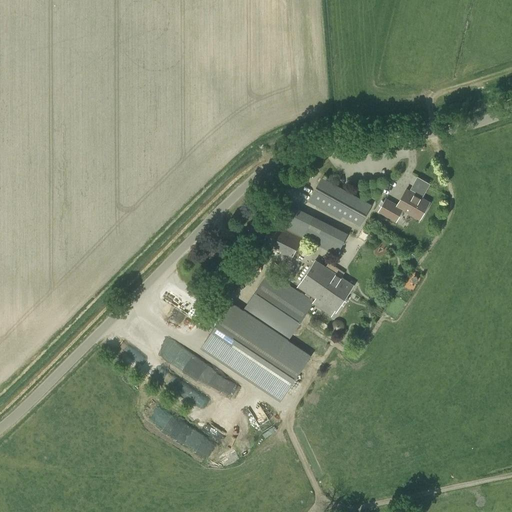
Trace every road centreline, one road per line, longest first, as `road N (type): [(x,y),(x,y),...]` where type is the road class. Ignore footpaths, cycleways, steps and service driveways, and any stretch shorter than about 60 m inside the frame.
road 1 (unclassified): [(0,430),(254,181),(288,158),(328,144),(511,114)]
road 2 (track): [(267,398),(281,409),(316,495),(310,511)]
